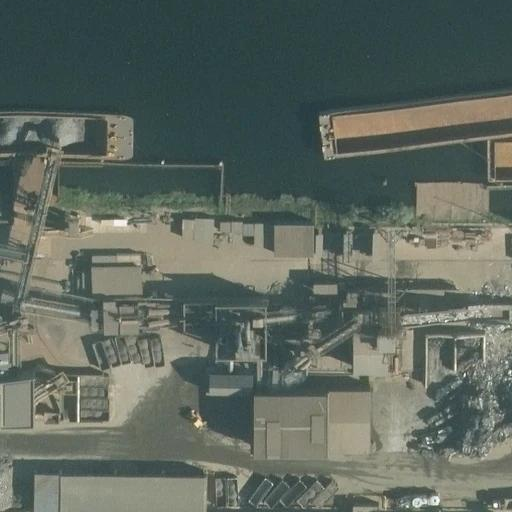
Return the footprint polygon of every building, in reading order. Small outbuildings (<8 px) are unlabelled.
[(102,211),(76,211),(76,221),(102,221),(102,211)] [(277,214),(277,244),(316,244),(316,214),(277,214)] [(169,235),(217,237),(217,218),(170,217),(169,235)] [(143,260),(96,259),(95,288),(143,289),(143,260)] [(271,285),(224,285),(224,332),(271,332),(271,285)] [(192,318),(188,303),(165,309),(169,324),(192,318)] [(415,325),(354,325),(354,368),(387,368),(412,368),(412,350),(415,350),(415,325)] [(258,362),(209,361),(208,379),(258,380),(258,362)] [(370,446),(370,385),(254,384),(253,445),(370,446)] [(37,431),(36,419),(12,419),(12,431),(37,431)] [(208,467),(38,463),(37,501),(207,505),(208,467)] [(378,511),(378,503),(352,503),(352,511),(378,511)]
